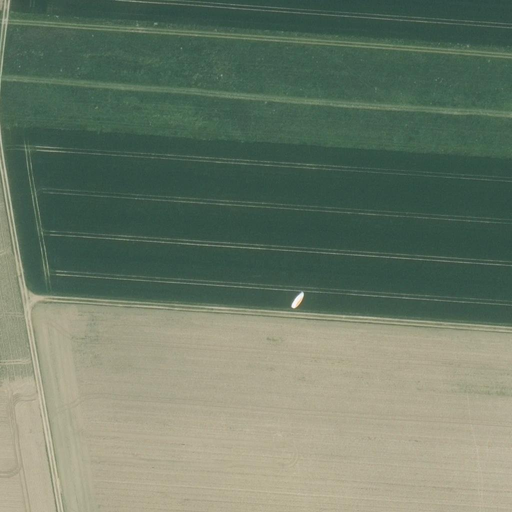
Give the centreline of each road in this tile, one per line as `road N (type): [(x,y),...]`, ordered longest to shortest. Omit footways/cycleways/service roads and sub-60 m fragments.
road 1 (track): [(511,327),(25,298)]
road 2 (track): [(61,511),(25,298)]
road 3 (track): [(25,298),(0,144)]
